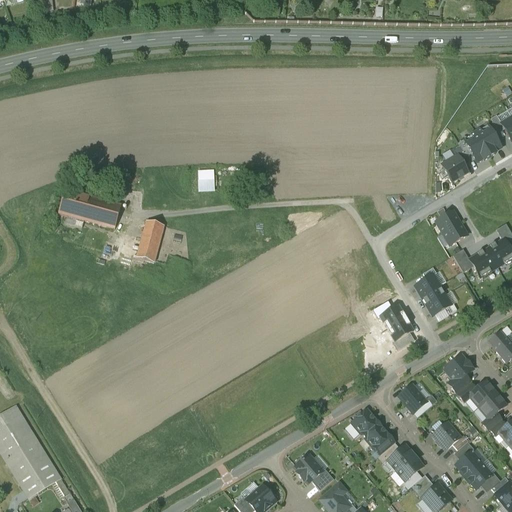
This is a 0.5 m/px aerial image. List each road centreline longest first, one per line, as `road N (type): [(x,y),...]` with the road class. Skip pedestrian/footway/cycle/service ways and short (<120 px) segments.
road 1 (tertiary): [(511,36),(150,39),(0,66)]
road 2 (residential): [(374,392),(476,511)]
road 3 (residential): [(267,456),(374,392)]
